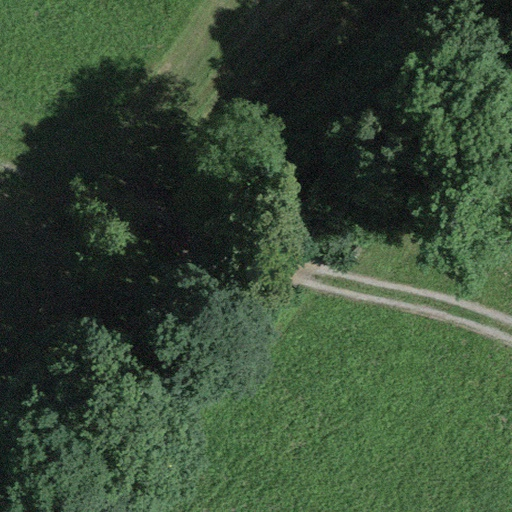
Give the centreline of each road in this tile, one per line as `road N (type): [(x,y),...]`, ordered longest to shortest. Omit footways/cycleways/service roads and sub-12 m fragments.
road 1 (track): [(0,476),(246,248)]
road 2 (track): [(246,248),(395,85),(457,0)]
road 3 (track): [(246,248),(313,272),(481,310),(511,330)]
road 4 (track): [(0,163),(246,248)]
